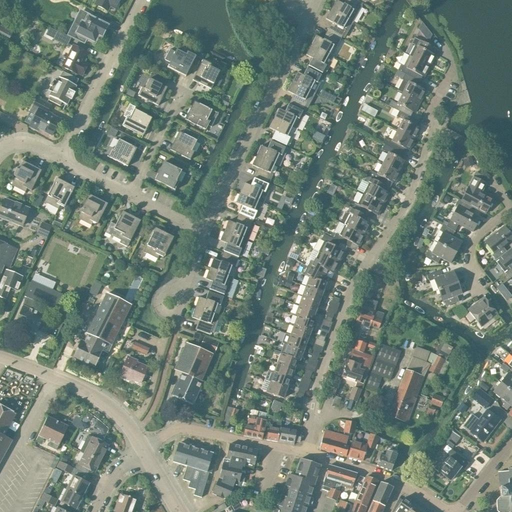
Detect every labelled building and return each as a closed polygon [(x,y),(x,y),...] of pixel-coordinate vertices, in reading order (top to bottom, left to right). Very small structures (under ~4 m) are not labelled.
[(95,5),(108,12),(111,7),(116,10),(117,8),(119,8),(120,5),(120,3),(121,0),(97,0),(98,0),(95,5)] [(331,11),(354,24),(362,9),(359,8),(361,5),(353,0),(346,0),(344,6),(337,2),(331,11)] [(267,12),(270,18),(281,11),(277,2),(265,6),(267,12)] [(354,24),(331,11),(326,20),(333,24),(328,32),(341,40),(343,36),(345,38),(354,24)] [(79,27),(73,38),(84,43),(86,39),(95,43),(99,36),(102,38),(103,36),(104,36),(107,29),(107,28),(108,26),(103,24),(103,23),(80,12),(74,25),(79,27)] [(0,26),(0,38),(8,42),(13,32),(0,26)] [(67,46),(71,39),(59,32),(55,40),(67,46)] [(341,40),(328,32),(324,41),(316,37),(311,47),(329,56),(334,48),(336,49),(341,40)] [(415,47),(410,57),(430,68),(436,57),(434,56),(437,51),(415,39),(412,45),(415,47)] [(61,56),(56,64),(73,72),(77,75),(78,73),(83,75),(82,75),(83,76),(85,72),(88,65),(83,63),(88,53),(74,46),(67,59),(61,56)] [(329,56),(311,47),(306,56),(313,60),(308,68),(322,75),(324,72),(326,74),(334,59),(329,56)] [(170,50),(165,60),(170,63),(168,68),(186,77),(196,57),(188,53),(186,55),(177,51),(176,53),(170,50)] [(401,66),(398,71),(405,75),(420,83),(422,78),(424,79),(430,68),(410,57),(403,54),(398,63),(400,64),(399,65),(401,66)] [(203,61),(193,81),(211,90),(214,85),(219,87),(224,77),(219,74),(220,72),(210,67),(211,65),(203,61)] [(297,73),(292,83),(310,92),(314,94),(324,76),(322,75),(308,68),(307,68),(303,76),(297,73)] [(51,87),(49,91),(51,92),(49,96),(51,97),(49,100),(61,106),(62,103),(68,105),(71,99),(72,100),(76,93),(74,92),(77,86),(75,85),(78,80),(75,78),(64,72),(63,72),(60,78),(59,77),(57,81),(55,80),(52,84),(51,83),(50,86),(51,87)] [(145,89),(142,88),(138,96),(158,106),(167,88),(164,86),(166,81),(152,74),(145,89)] [(403,94),(420,103),(426,92),(424,92),(427,86),(420,83),(405,75),(397,91),(403,94)] [(290,104),(303,111),(308,102),(305,101),(310,92),(292,83),(287,92),(294,96),(290,104)] [(329,94),(326,99),(333,103),(336,98),(329,94)] [(388,107),(393,109),(410,118),(413,113),(415,114),(420,103),(403,94),(398,105),(391,101),(388,107)] [(37,114),(30,127),(38,131),(39,129),(52,136),(55,131),(56,131),(59,125),(58,125),(61,120),(47,113),(51,106),(38,99),(31,111),(37,114)] [(211,128),(218,114),(194,102),(185,120),(205,130),(208,126),(211,128)] [(274,119),(297,131),(304,116),(302,115),(303,111),(290,104),(286,113),(279,110),(274,119)] [(124,117),(127,118),(123,126),(143,137),(152,119),(134,110),(135,108),(130,105),(124,117)] [(364,106),(361,111),(369,115),(372,110),(364,106)] [(397,118),(396,118),(403,121),(397,132),(415,141),(420,130),(418,129),(421,124),(410,118),(399,112),(397,118)] [(272,141),(286,148),(287,144),(290,146),(297,131),(274,119),(269,129),(276,133),(272,141)] [(186,129),(183,134),(179,132),(170,150),(190,161),(194,152),(192,151),(200,136),(186,129)] [(322,143),(325,137),(315,132),(312,138),(322,143)] [(409,152),(415,141),(397,132),(392,142),(385,139),(382,144),(385,145),(404,156),(407,151),(409,152)] [(114,150),(112,148),(107,157),(128,167),(137,149),(133,147),(136,142),(122,135),(114,150)] [(286,148),(272,141),(268,150),(261,147),(256,156),(274,165),(280,167),(287,152),(284,151),(286,148)] [(388,154),(383,165),(400,174),(406,163),(404,162),(407,157),(404,156),(385,145),(382,151),(388,154)] [(255,178),(269,185),(273,175),(270,174),(274,165),(256,156),(252,166),(259,170),(255,178)] [(168,192),(173,195),(179,182),(177,181),(184,166),(170,159),(167,164),(164,163),(155,181),(170,189),(168,192)] [(482,171),(477,161),(471,165),(476,174),(482,171)] [(16,177),(11,185),(14,187),(25,192),(27,189),(31,191),(42,171),(24,162),(20,169),(17,168),(14,175),(16,177)] [(371,172),(368,178),(390,189),(392,184),(394,185),(400,174),(383,165),(377,175),(371,172)] [(473,179),(461,201),(461,202),(472,209),(485,215),(493,201),(481,194),(486,185),(485,185),(488,179),(480,174),(478,178),(473,176),(472,178),(473,179)] [(64,208),(75,188),(57,178),(44,202),(58,209),(60,205),(64,208)] [(240,194),(264,204),(271,189),(268,188),(269,185),(255,178),(252,187),(244,184),(240,194)] [(368,185),(363,195),(384,206),(389,195),(387,194),(390,189),(368,178),(365,183),(368,185)] [(238,215),(253,221),(254,218),(257,219),(264,204),(240,194),(235,204),(243,207),(238,215)] [(97,224),(108,204),(89,195),(77,219),(91,226),(93,222),(97,224)] [(351,209),(364,216),(367,211),(378,217),(384,206),(363,195),(357,206),(354,204),(351,209)] [(0,217),(22,226),(29,209),(21,206),(22,205),(16,203),(15,204),(5,200),(0,212),(0,217)] [(461,202),(461,201),(458,200),(455,206),(457,208),(450,221),(473,233),(480,219),(470,214),(472,209),(461,202)] [(350,215),(345,226),(365,236),(371,226),(361,221),(364,216),(351,209),(349,208),(347,213),(350,215)] [(110,222),(105,233),(110,236),(113,237),(121,241),(119,244),(127,248),(130,241),(140,221),(122,212),(116,225),(110,222)] [(224,231),(248,241),(254,226),(251,225),(253,221),(238,215),(236,224),(228,221),(224,231)] [(42,223),(37,234),(47,238),(51,227),(42,223)] [(333,240),(340,244),(340,245),(349,250),(352,244),(359,248),(365,236),(345,226),(344,227),(340,235),(339,236),(336,234),(333,240)] [(443,234),(438,244),(457,254),(462,243),(452,238),(455,233),(442,226),(439,232),(443,234)] [(491,256),(495,261),(507,252),(503,247),(511,240),(511,236),(504,226),(484,242),(493,254),(491,256)] [(163,258),(173,238),(155,228),(143,252),(146,254),(157,259),(159,256),(163,258)] [(248,241),(224,231),(220,241),(227,244),(223,253),(238,259),(239,255),(242,257),(248,241)] [(324,242),(319,253),(339,264),(345,253),(338,249),(340,245),(340,244),(333,240),(324,235),(321,241),(324,242)] [(0,242),(0,273),(3,265),(10,268),(17,249),(0,242)] [(457,254),(438,244),(432,254),(428,252),(425,258),(438,264),(440,259),(451,265),(457,254)] [(505,273),(509,278),(511,275),(511,248),(507,252),(495,261),(496,262),(498,260),(507,272),(505,273)] [(234,268),(238,259),(223,253),(220,262),(213,259),(209,269),(228,276),(231,267),(234,268)] [(310,262),(307,267),(324,276),(326,271),(334,274),(339,264),(319,253),(313,263),(310,262)] [(309,277),(305,287),(323,293),(326,284),(321,282),(324,276),(307,267),(303,275),(309,277)] [(228,277),(228,276),(209,269),(205,280),(213,282),(209,291),(223,297),(226,297),(233,278),(228,277)] [(23,277),(6,270),(0,284),(0,296),(5,299),(9,289),(16,292),(23,277)] [(434,281),(438,291),(458,283),(454,272),(442,277),(440,271),(427,276),(430,282),(434,281)] [(56,311),(63,295),(31,281),(24,297),(26,298),(23,306),(32,310),(35,303),(44,307),(44,306),(56,311)] [(458,283),(438,291),(442,303),(444,302),(447,308),(459,303),(457,297),(462,295),(458,283)] [(84,301),(89,289),(83,286),(78,298),(81,300),(84,301)] [(305,287),(302,297),(319,303),(323,293),(305,287)] [(220,306),(223,297),(209,291),(206,300),(198,298),(195,308),(214,314),(217,305),(220,306)] [(131,305),(107,293),(87,333),(89,334),(85,343),(80,340),(72,357),(94,368),(102,352),(107,354),(112,346),(111,345),(131,305)] [(366,293),(356,321),(370,326),(373,317),(372,317),(374,312),(375,308),(377,302),(370,300),(372,295),(366,293)] [(302,297),(298,306),(315,313),(319,303),(302,297)] [(498,315),(485,299),(468,312),(481,328),(498,315)] [(44,315),(32,310),(23,306),(15,323),(36,333),(44,315)] [(295,316),(297,317),(312,322),(315,313),(298,306),(295,316)] [(214,314),(195,308),(191,318),(199,321),(196,330),(209,335),(211,331),(214,332),(219,316),(214,314)] [(373,317),(370,326),(378,329),(383,315),(374,312),(372,317),(373,317)] [(297,317),(293,326),(310,332),(314,323),(312,322),(297,317)] [(293,326),(290,336),(307,342),(310,332),(293,326)] [(290,336),(286,345),(303,352),(307,342),(290,336)] [(214,354),(218,343),(204,337),(199,348),(214,354)] [(363,353),(366,344),(357,341),(353,350),(363,353)] [(134,342),(131,348),(146,355),(149,349),(134,342)] [(436,375),(444,360),(445,361),(452,348),(441,342),(434,355),(429,352),(430,352),(416,347),(412,357),(406,370),(388,416),(405,422),(423,377),(427,370),(436,375)] [(181,373),(171,396),(191,405),(202,382),(200,381),(211,355),(185,344),(174,369),(181,373)] [(286,345),(283,355),(298,360),(300,361),(303,352),(286,345)] [(400,352),(381,345),(365,388),(376,392),(381,377),(390,380),(400,352)] [(280,354),(277,363),(294,370),(297,360),(298,360),(283,355),(280,354)] [(127,357),(119,376),(132,382),(132,380),(140,384),(147,367),(136,362),(137,361),(127,357)] [(363,384),(359,383),(360,379),(363,379),(365,372),(363,372),(363,371),(358,369),(360,365),(347,361),(342,377),(356,382),(354,388),(353,388),(349,399),(356,402),(363,384)] [(277,363),(273,373),(290,379),(294,370),(277,363)] [(268,371),(264,380),(270,382),(286,389),(290,379),(273,373),(268,371)] [(511,377),(507,373),(500,383),(511,392),(511,377)] [(286,389),(270,383),(266,392),(282,399),(286,389)] [(511,404),(511,392),(500,383),(492,392),(505,402),(501,407),(506,410),(509,406),(510,407),(511,404)] [(479,389),(471,399),(485,410),(493,400),(479,389)] [(440,408),(444,399),(433,394),(429,403),(440,408)] [(274,401),(271,410),(279,413),(282,404),(274,401)] [(0,462),(12,441),(4,437),(16,415),(0,406),(0,462)] [(230,409),(228,418),(236,420),(238,410),(233,409),(234,408),(229,407),(229,408),(230,409)] [(429,407),(425,415),(432,417),(434,413),(437,414),(438,411),(435,410),(435,409),(429,407)] [(247,423),(255,425),(255,427),(246,425),(244,435),(262,439),(267,413),(250,409),(247,423)] [(469,432),(468,432),(482,443),(500,420),(486,410),(478,421),(471,416),(462,427),(469,432)] [(264,440),(277,442),(279,428),(281,418),(267,415),(266,420),(270,421),(268,427),(266,427),(264,440)] [(75,417),(70,426),(76,429),(77,429),(81,420),(75,417)] [(47,418),(38,437),(50,443),(48,447),(57,451),(68,428),(47,418)] [(323,431),(319,449),(345,456),(348,446),(346,446),(347,440),(350,440),(351,434),(353,434),(355,422),(349,421),(345,420),(343,433),(344,433),(343,437),(323,431)] [(95,425),(105,433),(107,430),(101,425),(101,424),(98,421),(95,425)] [(279,428),(277,442),(293,444),(293,440),(299,441),(300,431),(279,428)] [(443,442),(452,448),(460,438),(452,431),(443,442)] [(353,441),(348,457),(361,461),(365,447),(373,449),(375,444),(378,437),(369,434),(365,445),(353,441)] [(85,441),(79,452),(84,454),(100,462),(108,446),(90,437),(87,436),(85,441)] [(187,468),(209,474),(211,475),(216,457),(212,456),(212,455),(178,444),(173,463),(187,468)] [(242,468),(253,471),(257,451),(229,445),(226,459),(233,461),(232,463),(235,464),(234,466),(242,468)] [(441,460),(433,470),(443,477),(445,474),(451,479),(451,478),(454,480),(458,474),(456,472),(460,467),(463,470),(468,464),(450,449),(442,460),(441,460)] [(376,465),(390,470),(396,454),(385,451),(384,454),(380,453),(376,465)] [(94,473),(100,462),(84,454),(80,463),(77,462),(74,469),(86,476),(89,470),(94,473)] [(248,483),(244,482),(245,477),(240,476),(242,468),(234,466),(235,464),(232,463),(233,461),(226,459),(226,460),(223,460),(220,480),(218,480),(212,495),(228,501),(232,489),(237,490),(236,493),(243,495),(248,483)] [(305,511),(306,509),(308,504),(311,506),(313,499),(310,498),(311,496),(315,483),(320,465),(301,459),(295,476),(289,475),(285,488),(279,501),(274,511),(305,511)] [(60,463),(57,469),(70,476),(73,470),(60,463)] [(328,492),(326,497),(335,501),(338,492),(334,491),(335,485),(351,490),(356,474),(328,466),(322,487),(323,487),(322,491),(328,492)] [(201,499),(209,474),(187,468),(183,481),(189,483),(188,489),(195,491),(193,496),(201,499)] [(497,500),(497,511),(498,511),(509,511),(510,511),(511,511),(511,469),(508,469),(508,472),(499,472),(501,497),(497,500)] [(74,476),(67,490),(82,497),(89,484),(74,476)] [(345,505),(341,511),(363,511),(376,482),(365,477),(352,507),(345,504),(345,505)] [(375,494),(387,500),(392,488),(381,482),(375,494)] [(82,497),(67,490),(60,502),(76,510),(82,497)] [(43,494),(40,500),(54,507),(58,501),(43,494)] [(375,494),(370,506),(382,511),(387,500),(375,494)] [(128,498),(120,495),(113,511),(132,511),(136,501),(130,498),(130,497),(128,497),(128,498)] [(399,498),(391,511),(393,511),(402,500),(399,498)] [(406,511),(413,503),(410,501),(409,503),(403,499),(402,500),(393,511),(406,511)] [(231,506),(234,511),(242,507),(239,502),(231,506)] [(334,511),(341,511),(345,505),(338,502),(334,511)] [(406,511),(419,511),(420,510),(415,506),(416,505),(413,503),(406,511)]
